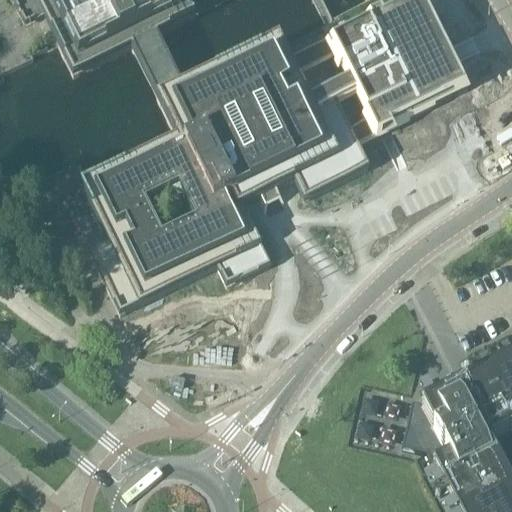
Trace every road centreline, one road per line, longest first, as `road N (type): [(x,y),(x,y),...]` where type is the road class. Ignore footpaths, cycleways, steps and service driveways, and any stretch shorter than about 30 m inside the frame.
road 1 (tertiary): [(286,387),(402,267),(511,190)]
road 2 (tertiary): [(148,478),(0,351)]
road 3 (tertiary): [(0,397),(125,503)]
road 4 (tertiary): [(286,387),(193,474)]
road 5 (tertiary): [(216,490),(286,387)]
